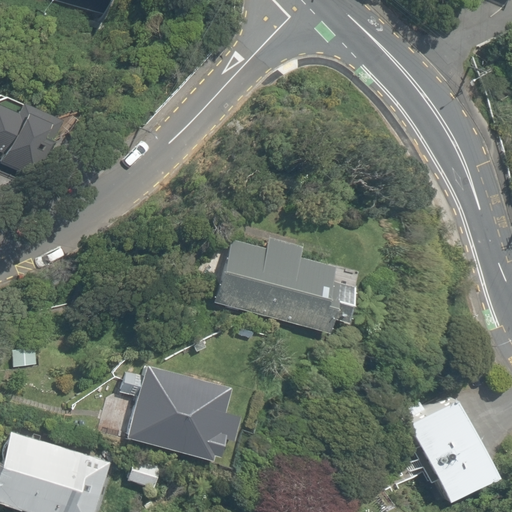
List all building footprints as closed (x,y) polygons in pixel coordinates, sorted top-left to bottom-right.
[(13,111),(0,105),(0,167),(31,181),(58,118),(18,101),(13,111)] [(259,241),(223,232),(207,299),(319,328),(324,312),(337,317),(350,284),(328,278),(332,261),(297,250),(297,241),(261,231),(259,241)] [(225,377),(139,359),(137,370),(120,369),(106,429),(208,452),(213,449),(217,433),(228,435),(239,390),(224,385),(225,377)] [(484,471),(438,393),(396,418),(440,496),(484,471)] [(92,511),(108,457),(7,426),(0,446),(0,502),(32,511),(92,511)]
